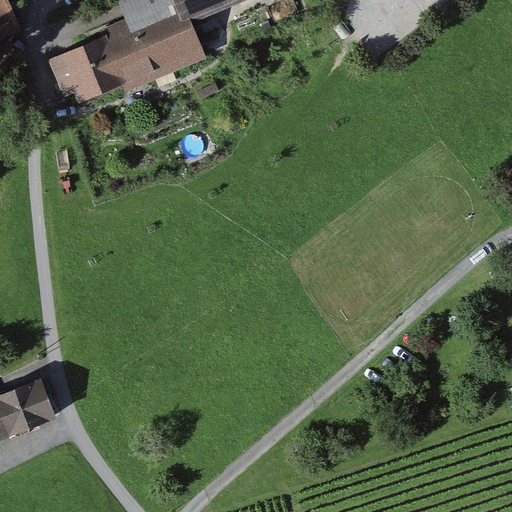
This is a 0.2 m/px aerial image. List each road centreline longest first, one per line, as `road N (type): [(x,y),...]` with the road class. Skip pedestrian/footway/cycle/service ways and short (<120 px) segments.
road 1 (track): [(138,511),(85,444),(54,365),(35,155),(38,0)]
road 2 (track): [(192,511),(511,234)]
